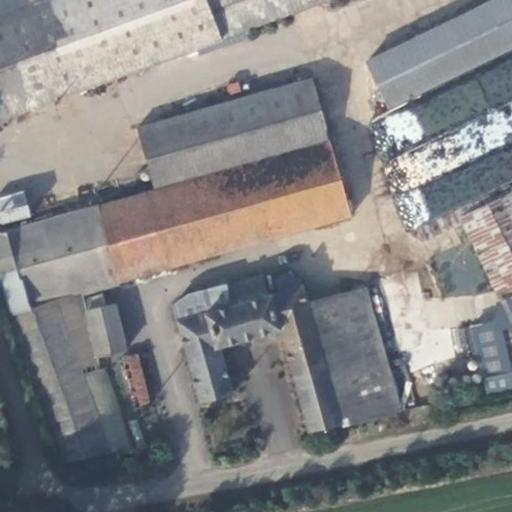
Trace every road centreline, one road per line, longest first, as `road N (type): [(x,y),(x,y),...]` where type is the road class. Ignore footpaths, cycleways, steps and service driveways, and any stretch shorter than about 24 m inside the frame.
road 1 (unclassified): [(0,510),(242,477),(511,422)]
road 2 (unknown): [(437,0),(337,43),(132,102),(0,187)]
road 3 (unknown): [(390,254),(340,247),(169,286),(158,324),(185,426),(189,486)]
road 4 (track): [(0,330),(50,503)]
